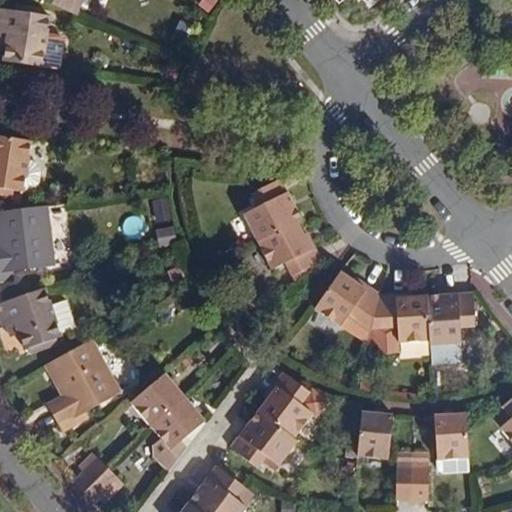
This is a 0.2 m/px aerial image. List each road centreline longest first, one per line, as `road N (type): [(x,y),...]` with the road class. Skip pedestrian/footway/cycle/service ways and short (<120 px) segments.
road 1 (residential): [(351,88),(329,109),(316,171),(343,231),(378,254),(410,261),(483,240)]
road 2 (residential): [(351,88),(483,240)]
road 3 (residential): [(152,511),(256,373)]
road 4 (residential): [(449,0),(351,88)]
